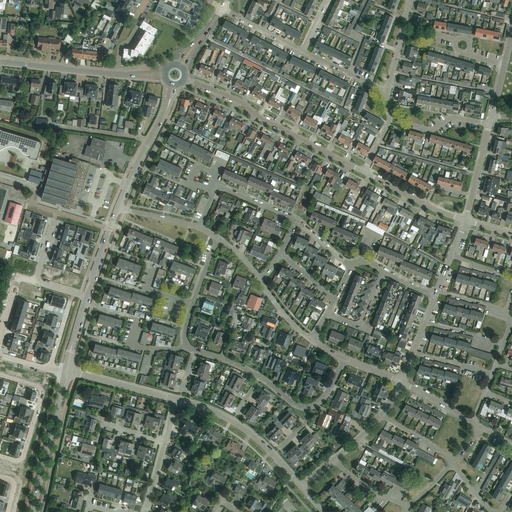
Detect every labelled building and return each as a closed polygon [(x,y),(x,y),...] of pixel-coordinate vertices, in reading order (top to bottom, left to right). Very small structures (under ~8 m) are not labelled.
[(45,0),(45,1),(44,8),(52,9),(53,2),(53,0),(45,0)] [(88,0),(72,0),(72,2),(75,4),(73,7),(77,10),(79,6),(80,7),(82,4),(85,6),(88,0)] [(122,0),(119,0),(117,4),(127,9),(130,4),(122,0)] [(181,0),(180,4),(178,9),(182,11),(185,5),(194,9),(192,12),(194,13),(197,15),(199,11),(199,10),(196,9),(198,4),(197,4),(187,0),(186,0),(181,0)] [(250,7),(262,12),(263,9),(258,7),(260,4),(263,6),(265,3),(259,0),(258,0),(257,3),(253,1),(250,7)] [(489,0),(489,1),(492,2),(492,3),(494,3),(493,8),(495,9),(498,2),(499,3),(500,2),(500,0),(489,0)] [(155,11),(154,13),(155,13),(159,15),(160,15),(163,10),(175,15),(178,9),(164,3),(159,1),(159,2),(158,4),(157,6),(157,7),(156,7),(156,8),(156,9),(155,11)] [(313,11),(316,5),(307,1),(309,2),(307,8),(313,11)] [(346,5),(337,1),(334,6),(340,9),(343,4),(346,5)] [(394,11),(396,4),(390,2),(389,5),(385,3),(384,6),(387,8),(394,11)] [(67,14),(68,12),(68,7),(67,7),(67,4),(60,3),(59,11),(56,10),(55,12),(55,17),(62,18),(63,14),(67,14)] [(428,5),(423,4),(418,3),(416,10),(426,13),(428,5)] [(117,4),(115,8),(124,14),(127,9),(117,4)] [(337,15),(340,9),(334,6),(331,12),(337,15)] [(266,15),(262,12),(250,7),(247,13),(254,16),(256,13),(261,15),(263,17),(262,20),(266,22),(270,15),(267,13),(266,15)] [(310,17),(313,11),(307,8),(304,14),(310,17)] [(178,9),(175,15),(187,21),(185,26),(188,28),(191,28),(191,29),(192,27),(193,25),(194,24),(194,23),(193,23),(194,22),(195,21),(189,18),(191,15),(182,11),(178,9)] [(358,18),(360,12),(354,9),(353,11),(351,9),(349,13),(355,16),(355,17),(358,18)] [(337,15),(331,12),(328,18),(334,21),(336,18),(339,20),(341,17),(337,15)] [(385,21),(391,23),(393,17),(387,15),(385,21)] [(422,17),(420,16),(415,15),(413,25),(423,27),(424,22),(421,21),(422,17)] [(270,24),(275,27),(280,19),(274,16),(270,24)] [(334,21),(328,18),(325,24),(331,27),(333,24),(336,26),(338,23),(334,21)] [(144,20),(141,19),(138,23),(141,25),(139,27),(145,31),(147,32),(135,50),(124,49),(122,58),(123,58),(123,57),(130,58),(130,57),(136,57),(139,52),(143,55),(144,55),(143,55),(147,49),(150,43),(151,43),(150,43),(154,36),(153,36),(157,30),(149,25),(143,21),(144,20)] [(281,30),(286,22),(283,20),(280,19),(275,27),(281,30)] [(229,30),(232,24),(226,21),(223,27),(229,30)] [(388,30),(391,23),(385,21),(382,27),(388,30)] [(287,33),(290,27),(284,24),(286,22),(281,30),(287,33)] [(94,28),(96,25),(92,23),(91,26),(92,26),(90,29),(88,27),(85,32),(91,36),(95,31),(92,30),(94,27),(94,28)] [(113,31),(109,39),(112,40),(116,33),(119,26),(116,24),(112,31),(113,31)] [(234,33),(237,27),(232,24),(229,30),(234,33)] [(240,36),(243,30),(237,27),(234,33),(240,36)] [(293,36),(296,30),(290,27),(287,33),(293,36)] [(349,36),(352,30),(347,27),(347,29),(344,28),(343,30),(340,28),(340,29),(337,28),(336,30),(349,36)] [(386,36),(388,30),(382,27),(380,33),(386,36)] [(80,28),(77,32),(74,37),(78,40),(81,34),(83,30),(80,28)] [(245,41),(249,33),(243,30),(240,36),(243,38),(241,40),(244,41),(242,45),(245,47),(247,42),(245,41)] [(296,30),(293,36),(299,39),(302,33),(297,31),(296,30)] [(386,36),(380,33),(377,32),(375,39),(381,41),(384,42),(386,36)] [(70,44),(74,37),(68,33),(64,41),(70,44)] [(256,44),(259,39),(253,36),(250,41),(256,44)] [(49,39),(38,37),(37,47),(38,47),(37,50),(45,51),(45,48),(59,49),(60,44),(61,40),(55,39),(55,38),(49,37),(49,39)] [(314,47),(320,50),(323,44),(320,42),(322,39),(319,37),(314,47)] [(351,46),(352,43),(354,40),(348,38),(346,40),(345,43),(351,46)] [(262,48),(265,42),(259,39),(256,44),(256,45),(255,47),(258,49),(257,51),(259,52),(262,48)] [(268,51),(271,45),(265,42),(262,48),(268,51)] [(326,53),(329,47),(323,44),(320,50),(326,53)] [(224,52),(226,49),(216,45),(214,50),(215,48),(222,51),(220,55),(220,54),(216,63),(219,64),(222,56),(224,52)] [(273,54),(276,48),(271,45),(268,51),(273,54)] [(374,52),(380,55),(383,49),(376,46),(374,52)] [(415,61),(416,58),(413,57),(414,52),(417,53),(418,48),(408,46),(405,56),(408,56),(407,59),(414,61),(415,61)] [(332,56),(335,49),(329,47),(326,53),(332,56)] [(277,61),(282,51),(276,48),(273,54),(276,55),(274,59),(277,61)] [(199,62),(201,63),(209,50),(207,49),(204,53),(205,53),(199,62)] [(338,58),(341,52),(335,49),(332,56),(338,58)] [(282,51),(277,61),(279,57),(285,60),(288,54),(282,51)] [(344,61),(347,55),(341,52),(338,58),(344,61)] [(378,61),(380,55),(374,52),(372,59),(378,61)] [(438,61),(440,55),(434,53),(432,59),(432,62),(437,64),(438,61)] [(242,63),(244,59),(235,54),(234,57),(238,59),(237,61),(242,63)] [(347,55),(344,61),(350,64),(353,58),(347,55)] [(225,65),(227,59),(222,56),(219,64),(220,65),(218,69),(221,70),(223,64),(225,65)] [(296,65),(298,59),(293,56),(290,62),(296,65)] [(450,64),(452,58),(446,56),(444,63),(442,69),(445,70),(447,64),(450,64)] [(302,68),(304,62),(298,59),(296,65),(302,68)] [(376,67),(378,61),(372,59),(369,65),(376,67)] [(425,63),(415,61),(414,61),(413,64),(404,62),(402,69),(411,72),(410,75),(415,76),(416,70),(412,69),(413,65),(424,68),(425,63)] [(307,71),(310,65),(304,62),(302,68),(304,70),(303,73),(306,75),(307,71)] [(273,67),(272,70),(281,74),(286,65),(283,63),(279,70),(273,67)] [(469,63),(466,73),(469,74),(470,70),(473,71),(475,65),(469,63)] [(206,74),(208,67),(201,64),(199,71),(206,74)] [(208,67),(206,74),(212,76),(216,66),(213,65),(212,68),(208,67)] [(310,65),(307,71),(310,72),(308,76),(312,78),(316,68),(310,65)] [(373,73),(376,67),(369,65),(367,71),(373,73)] [(269,75),(271,72),(262,68),(261,70),(262,71),(258,78),(261,79),(264,72),(269,75)] [(223,81),(228,70),(225,69),(223,72),(220,71),(217,78),(223,81)] [(228,70),(223,81),(230,83),(234,73),(228,70)] [(241,89),(244,82),(246,78),(241,75),(243,71),(240,70),(236,77),(238,78),(234,86),(241,89)] [(324,79),(327,73),(321,70),(318,76),(324,79)] [(277,80),(279,76),(271,72),(269,75),(274,77),(273,78),(277,80)] [(330,82),(333,76),(327,73),(324,79),(330,82)] [(440,78),(439,81),(446,82),(447,78),(447,74),(444,73),(443,78),(440,78)] [(415,76),(410,75),(412,75),(411,79),(410,78),(400,76),(399,84),(411,87),(412,83),(416,84),(417,81),(421,82),(421,80),(422,78),(415,76)] [(17,80),(10,79),(10,77),(1,76),(0,83),(0,85),(2,86),(9,87),(9,91),(15,92),(17,80)] [(336,84),(338,79),(333,76),(330,82),(336,84)] [(244,82),(241,89),(247,92),(253,80),(250,78),(249,80),(246,78),(244,82)] [(257,98),(261,91),(263,87),(257,84),(259,81),(258,81),(259,80),(257,79),(256,80),(253,85),(256,86),(255,88),(251,94),(257,98)] [(341,87),(344,81),(338,79),(336,84),(341,87)] [(32,80),(31,85),(30,93),(33,94),(34,90),(35,90),(35,87),(39,88),(40,81),(32,80)] [(43,95),(50,96),(51,93),(55,94),(55,92),(56,92),(56,89),(55,89),(56,82),(55,82),(55,81),(50,81),(50,82),(49,82),(48,88),(45,88),(43,95)] [(70,94),(71,82),(66,81),(66,83),(65,82),(64,87),(60,87),(60,85),(59,95),(64,95),(64,94),(70,94)] [(287,84),(286,85),(292,87),(290,90),(294,92),(296,88),(297,85),(288,81),(287,83),(287,84)] [(344,81),(341,87),(347,90),(350,84),(344,81)] [(80,97),(81,89),(76,89),(77,84),(76,84),(76,82),(71,82),(70,94),(69,96),(80,97)] [(91,97),(92,84),(88,83),(87,85),(86,85),(86,90),(81,89),(80,97),(85,98),(85,96),(91,97)] [(92,84),(91,97),(96,97),(96,99),(101,100),(102,90),(102,92),(97,91),(98,86),(97,86),(97,85),(92,84)] [(119,85),(110,84),(109,84),(109,91),(108,91),(106,106),(117,107),(118,96),(117,96),(119,85)] [(305,89),(300,87),(297,85),(296,88),(294,92),(292,94),(289,100),(289,101),(293,103),(298,94),(297,94),(299,89),(304,92),(305,89)] [(279,98),(280,96),(284,89),(280,87),(274,98),(272,97),(268,103),(269,104),(269,105),(271,106),(272,105),(274,107),(279,98)] [(397,89),(395,99),(401,101),(401,103),(406,104),(408,97),(403,96),(404,91),(397,89)] [(407,92),(406,93),(409,93),(416,95),(415,96),(418,97),(418,96),(419,92),(416,91),(407,89),(407,92)] [(127,95),(126,101),(127,102),(126,106),(132,107),(133,103),(136,91),(132,90),(131,91),(130,91),(129,96),(127,95)] [(329,98),(331,93),(326,90),(324,93),(323,95),(329,98)] [(136,91),(133,103),(141,105),(142,99),(141,99),(142,94),(140,93),(141,92),(136,91)] [(261,91),(257,98),(264,101),(267,94),(261,91)] [(360,97),(366,99),(368,93),(362,91),(360,97)] [(307,101),(310,103),(315,94),(311,92),(307,101)] [(335,101),(337,96),(331,93),(329,98),(335,101)] [(32,95),(30,104),(38,105),(40,96),(32,95)] [(152,107),(155,107),(157,98),(149,96),(148,102),(146,101),(144,106),(141,115),(149,117),(152,107)] [(281,110),(284,103),(286,99),(280,96),(279,98),(274,107),(281,110)] [(337,96),(335,101),(341,104),(344,98),(342,97),(342,98),(337,96)] [(364,105),(366,99),(360,97),(357,103),(364,105)] [(186,111),(188,105),(189,100),(183,98),(179,112),(184,113),(184,111),(186,111)] [(331,105),(332,103),(323,98),(322,101),(328,104),(320,119),(323,120),(328,111),(331,105)] [(10,101),(3,100),(0,99),(0,109),(9,111),(10,101)] [(204,105),(195,101),(192,107),(193,107),(192,108),(195,109),(195,108),(198,109),(196,113),(200,114),(204,105)] [(465,112),(473,113),(475,103),(475,102),(470,101),(470,105),(466,105),(467,102),(463,101),(462,110),(465,111),(465,112)] [(339,110),(341,107),(332,103),(331,105),(337,108),(335,112),(337,113),(339,109),(339,110)] [(361,111),(364,105),(357,103),(355,109),(353,108),(352,112),(354,113),(353,116),(356,118),(357,114),(357,115),(359,111),(361,111)] [(475,103),(473,113),(481,114),(482,107),(478,107),(479,103),(475,103)] [(210,107),(204,105),(200,114),(199,115),(198,119),(204,121),(206,117),(203,116),(205,112),(207,113),(210,107)] [(298,105),(295,109),(292,115),(298,118),(304,108),(298,105)] [(292,115),(295,109),(289,106),(286,112),(292,115)] [(214,127),(221,112),(215,110),(212,116),(216,117),(210,128),(212,129),(214,127)] [(227,115),(221,112),(214,127),(216,128),(218,124),(221,125),(227,115)] [(370,122),(373,116),(367,112),(364,118),(370,122)] [(309,125),(312,119),(306,115),(303,122),(309,125)] [(312,119),(309,125),(315,128),(318,122),(315,120),(317,116),(314,115),(312,119)] [(375,125),(379,119),(373,116),(370,122),(375,125)] [(48,119),(36,118),(35,126),(47,127),(48,119)] [(236,127),(239,122),(232,118),(229,123),(227,122),(223,128),(221,133),(223,134),(226,128),(231,130),(229,133),(231,134),(235,126),(236,127)] [(342,124),(341,126),(344,128),(349,119),(346,118),(345,120),(344,120),(343,122),(342,124)] [(185,121),(182,120),(179,119),(177,124),(182,127),(185,121)] [(379,119),(375,125),(381,128),(384,122),(379,119)] [(239,122),(236,127),(244,131),(246,125),(239,122)] [(341,126),(342,124),(339,123),(338,125),(332,122),(330,127),(327,133),(333,137),(336,130),(335,130),(337,127),(340,129),(341,126)] [(327,133),(330,127),(324,124),(321,130),(327,133)] [(511,124),(511,128),(505,128),(499,127),(497,134),(503,135),(504,132),(509,133),(509,131),(511,131),(511,124)] [(357,139),(363,127),(360,125),(356,133),(354,138),(357,139)] [(194,128),(192,131),(200,135),(204,127),(200,126),(199,130),(194,128)] [(250,129),(248,133),(247,136),(249,137),(247,141),(251,142),(256,132),(250,129)] [(0,130),(0,150),(1,150),(3,149),(7,147),(9,146),(12,147),(16,147),(18,148),(20,150),(23,153),(25,154),(29,155),(29,158),(36,160),(41,143),(0,130)] [(344,143),(349,133),(350,131),(348,130),(346,132),(343,130),(338,140),(344,143)] [(367,141),(371,143),(375,137),(376,137),(378,135),(375,133),(372,131),(370,134),(367,141)] [(415,139),(417,133),(410,131),(408,137),(415,139)] [(258,139),(266,143),(269,137),(261,133),(258,139)] [(349,133),(344,143),(350,146),(353,140),(350,138),(351,135),(349,133)] [(400,140),(400,139),(401,137),(393,133),(386,147),(395,149),(395,147),(393,146),(395,142),(398,143),(400,140)] [(417,133),(415,139),(422,141),(424,135),(417,133)] [(172,145),(177,137),(171,134),(167,142),(172,145)] [(234,154),(244,136),(240,134),(237,141),(240,143),(234,154)] [(436,143),(438,136),(431,134),(429,141),(429,143),(436,145),(436,143)] [(244,136),(234,154),(237,156),(243,144),(244,145),(247,138),(244,136)] [(443,145),(445,138),(438,136),(436,143),(443,145)] [(106,141),(101,140),(93,137),(90,146),(87,145),(84,156),(102,161),(105,151),(103,150),(106,141)] [(178,147),(182,139),(177,137),(172,145),(178,147)] [(269,137),(266,143),(262,151),(264,152),(266,148),(270,150),(275,141),(272,139),(272,138),(271,137),(270,138),(269,137)] [(450,147),(452,140),(445,138),(443,145),(450,147)] [(183,150),(187,142),(182,139),(178,147),(183,150)] [(457,149),(459,142),(452,140),(450,147),(449,150),(452,151),(453,148),(457,149)] [(494,146),(500,148),(501,144),(504,145),(505,142),(496,140),(494,146)] [(188,153),(193,143),(192,145),(187,142),(183,150),(188,153)] [(252,154),(257,144),(253,142),(248,152),(252,154)] [(361,152),(364,145),(358,142),(355,148),(361,152)] [(464,151),(466,144),(459,142),(457,149),(464,151)] [(194,154),(198,146),(193,143),(188,153),(189,151),(194,154)] [(277,152),(274,158),(277,159),(279,160),(283,153),(286,146),(281,143),(278,148),(277,150),(280,151),(278,153),(277,152)] [(466,144),(464,151),(463,154),(466,155),(467,152),(471,153),(473,146),(466,144)] [(364,145),(361,152),(367,155),(370,148),(364,145)] [(411,154),(411,152),(408,151),(408,149),(405,148),(406,146),(403,145),(401,151),(411,154)] [(199,157),(203,149),(198,146),(194,154),(199,157)] [(279,160),(281,162),(283,158),(287,158),(288,155),(289,154),(292,149),(286,146),(283,153),(279,160)] [(501,148),(494,146),(494,147),(493,147),(493,150),(493,152),(499,154),(498,157),(508,160),(509,157),(503,155),(504,152),(500,151),(501,148)] [(204,159),(208,151),(203,149),(199,157),(204,159)] [(230,155),(217,150),(217,151),(215,155),(228,161),(229,156),(230,155)] [(208,151),(204,159),(209,162),(214,154),(208,151)] [(431,160),(433,154),(430,153),(423,151),(421,157),(431,160)] [(301,161),(304,156),(297,152),(294,157),(298,159),(297,161),(299,163),(300,161),(301,161)] [(304,156),(301,161),(308,165),(311,159),(304,156)] [(378,165),(381,159),(376,156),(372,162),(378,165)] [(508,163),(508,160),(498,157),(497,161),(491,159),(489,166),(496,167),(496,164),(501,165),(502,162),(508,163)] [(45,188),(41,199),(64,206),(64,208),(70,210),(70,207),(76,209),(79,199),(81,199),(80,199),(81,194),(80,194),(90,163),(72,158),(70,163),(54,158),(50,168),(46,167),(40,186),(45,188)] [(162,170),(166,161),(161,159),(157,167),(162,170)] [(383,168),(386,162),(381,159),(378,165),(383,168)] [(168,172),(171,164),(166,161),(162,170),(168,172)] [(270,170),(274,164),(269,161),(266,168),(270,170)] [(392,164),(386,162),(383,168),(388,170),(392,164)] [(394,173),(397,167),(398,164),(393,162),(392,164),(388,170),(394,173)] [(315,163),(313,167),(311,170),(317,173),(321,166),(315,163)] [(173,174),(177,166),(171,164),(168,172),(173,174)] [(177,166),(173,174),(179,177),(182,169),(177,166)] [(495,170),(496,167),(489,166),(488,172),(499,175),(499,172),(495,170)] [(399,176),(402,170),(397,167),(394,173),(399,176)] [(330,178),(334,171),(328,168),(327,171),(325,170),(322,174),(330,178)] [(31,169),(27,182),(39,185),(42,173),(31,169)] [(229,180),(232,172),(225,170),(222,177),(229,180)] [(402,170),(399,176),(404,179),(408,173),(402,170)] [(337,178),(338,177),(339,174),(334,171),(330,178),(328,182),(333,184),(331,188),(336,190),(342,180),(337,178)] [(448,186),(450,177),(449,177),(450,172),(446,171),(445,178),(443,178),(441,184),(448,186)] [(234,182),(237,175),(232,172),(229,180),(234,182)] [(313,186),(319,175),(316,174),(310,186),(309,187),(312,188),(313,186)] [(240,184),(243,177),(237,175),(234,182),(240,184)] [(319,175),(313,186),(315,187),(317,183),(319,183),(322,177),(319,175)] [(413,184),(416,178),(411,175),(408,181),(413,184)] [(148,196),(154,183),(156,177),(153,176),(150,184),(147,182),(145,188),(144,188),(144,189),(142,194),(148,196)] [(253,186),(257,179),(251,176),(249,180),(248,184),(253,186)] [(248,184),(249,180),(243,177),(240,184),(246,187),(248,184)] [(454,187),(456,181),(450,180),(451,177),(450,177),(448,186),(454,187)] [(485,185),(494,187),(495,184),(497,184),(497,182),(499,182),(500,178),(493,177),(492,180),(486,179),(485,185)] [(419,187),(422,180),(416,178),(413,184),(419,187)] [(259,189),(262,181),(257,179),(253,186),(259,189)] [(351,188),(354,182),(349,179),(347,182),(345,181),(343,184),(351,188)] [(424,189),(427,183),(422,180),(419,187),(424,189)] [(265,191),(268,184),(262,181),(259,189),(265,191)] [(456,181),(454,187),(461,189),(462,182),(456,181)] [(354,182),(351,188),(351,189),(350,191),(356,194),(357,192),(358,192),(360,189),(358,187),(359,185),(354,182)] [(153,199),(157,190),(155,189),(157,184),(154,183),(148,196),(154,199),(153,199)] [(427,183),(424,189),(429,192),(433,186),(427,183)] [(274,187),(274,186),(268,184),(265,191),(271,194),(272,191),(274,187)] [(173,206),(180,191),(182,187),(179,185),(177,191),(176,191),(174,196),(171,195),(167,204),(168,203),(173,206)] [(494,187),(485,185),(483,191),(488,193),(497,195),(498,191),(498,188),(494,187)] [(160,201),(166,188),(163,186),(160,192),(157,190),(153,199),(154,199),(160,201)] [(166,188),(160,201),(165,204),(165,205),(169,195),(166,194),(169,187),(167,186),(166,188)] [(369,200),(370,198),(373,192),(367,189),(366,190),(364,194),(367,196),(363,204),(366,206),(368,203),(368,202),(369,200)] [(183,199),(179,208),(185,211),(193,192),(190,190),(186,200),(183,199)] [(180,191),(173,206),(179,208),(183,199),(180,197),(183,192),(180,191)] [(275,201),(278,193),(272,191),(271,194),(269,198),(275,201)] [(332,202),(335,197),(325,191),(322,197),(332,202)] [(193,192),(185,211),(190,213),(190,214),(194,205),(191,204),(196,193),(193,192)] [(376,202),(379,203),(382,197),(379,196),(379,195),(379,196),(373,193),(373,192),(370,198),(376,201),(376,202)] [(281,203),(284,196),(278,193),(275,201),(281,203)] [(508,202),(509,199),(510,198),(498,194),(496,199),(508,203),(508,202)] [(287,206),(290,198),(284,196),(281,203),(287,206)] [(225,217),(228,218),(231,211),(232,212),(233,209),(232,208),(234,204),(231,203),(230,204),(228,203),(229,200),(222,197),(223,198),(222,200),(221,200),(222,201),(220,203),(219,204),(216,212),(219,213),(221,209),(227,211),(225,217)] [(382,203),(388,207),(391,201),(389,200),(385,198),(384,198),(382,197),(379,203),(381,205),(382,203)] [(290,198),(287,206),(293,208),(296,201),(290,198)] [(391,201),(388,207),(394,210),(395,209),(397,204),(391,201)] [(485,206),(486,203),(481,201),(478,213),(484,215),(485,214),(488,215),(488,216),(489,216),(491,209),(488,208),(488,207),(485,206)] [(7,210),(8,210),(9,211),(6,222),(17,225),(23,206),(11,202),(10,202),(7,210)] [(352,212),(360,216),(363,212),(354,207),(352,212)] [(493,212),(493,213),(491,218),(499,220),(500,214),(502,209),(504,210),(504,208),(500,207),(500,208),(499,208),(497,213),(493,212)] [(256,212),(249,208),(248,209),(246,208),(245,212),(247,213),(244,220),(256,225),(258,218),(254,216),(256,212)] [(401,226),(408,211),(402,208),(399,213),(403,215),(398,224),(401,225),(401,226)] [(377,227),(385,213),(381,211),(379,215),(378,214),(372,224),(373,224),(375,226),(377,227)] [(408,211),(401,226),(403,227),(405,223),(406,224),(407,223),(409,218),(412,219),(415,214),(414,214),(408,211),(409,211),(408,211)] [(316,221),(319,214),(313,212),(310,219),(316,221)] [(32,213),(31,218),(34,219),(33,225),(32,225),(42,228),(44,222),(41,221),(42,216),(32,213)] [(322,224),(325,217),(319,214),(316,221),(322,224)] [(419,233),(426,220),(420,217),(420,216),(420,217),(417,216),(412,225),(419,229),(417,232),(419,233)] [(328,226),(331,219),(325,217),(322,224),(328,226)] [(264,221),(263,223),(261,227),(272,232),(277,234),(280,229),(276,227),(277,224),(274,223),(274,224),(269,222),(270,221),(265,219),(264,221)] [(334,229),(335,226),(337,221),(331,219),(328,226),(334,229)] [(432,233),(433,231),(430,229),(430,228),(433,223),(432,223),(426,220),(427,220),(426,220),(419,233),(419,234),(423,236),(422,237),(423,237),(419,244),(422,245),(424,241),(428,234),(431,236),(432,233)] [(388,227),(380,223),(378,227),(386,231),(388,227)] [(61,227),(59,233),(66,235),(68,229),(74,231),(76,227),(66,224),(65,228),(64,228),(61,227)] [(24,233),(24,234),(35,237),(37,233),(37,234),(40,234),(42,228),(32,225),(31,231),(25,230),(25,232),(24,233)] [(441,240),(445,228),(445,227),(445,228),(438,225),(436,231),(439,232),(438,237),(437,237),(434,243),(433,247),(437,248),(438,245),(439,245),(441,240)] [(338,236),(341,229),(335,226),(334,229),(332,233),(338,236)] [(78,227),(76,233),(82,235),(80,242),(88,245),(89,242),(90,242),(91,241),(91,240),(93,235),(92,234),(93,231),(78,227)] [(130,245),(136,231),(130,229),(130,228),(126,237),(129,238),(127,243),(125,249),(121,248),(120,251),(126,253),(129,246),(130,245)] [(445,228),(441,240),(444,241),(446,234),(450,235),(451,230),(451,229),(451,230),(445,228)] [(249,240),(251,235),(252,233),(240,229),(239,232),(237,231),(236,231),(235,234),(235,235),(237,236),(236,240),(243,243),(245,238),(249,240)] [(344,238),(347,231),(341,229),(338,236),(344,238)] [(141,233),(136,231),(130,245),(132,246),(133,244),(136,245),(138,242),(141,233)] [(350,241),(353,234),(347,231),(344,238),(350,241)] [(59,233),(57,240),(60,241),(61,241),(60,245),(69,248),(70,246),(71,243),(67,242),(65,241),(66,235),(59,233)] [(141,249),(147,236),(141,233),(138,242),(140,243),(138,248),(141,249)] [(435,234),(432,233),(431,236),(428,234),(424,241),(422,245),(420,249),(424,251),(429,240),(433,241),(435,234)] [(23,237),(23,238),(30,241),(29,246),(36,249),(38,243),(35,242),(34,241),(35,237),(24,234),(23,237)] [(353,234),(350,241),(356,243),(359,236),(353,234)] [(147,236),(141,249),(144,250),(146,245),(149,247),(153,237),(152,238),(147,236)] [(300,248),(303,240),(302,239),(302,238),(298,237),(298,236),(294,246),(300,248)] [(155,253),(161,240),(155,238),(155,237),(153,241),(151,246),(154,247),(152,252),(148,261),(151,262),(155,253)] [(307,245),(308,246),(309,241),(309,242),(307,242),(308,241),(304,239),(303,240),(300,248),(305,250),(307,245)] [(74,240),(72,246),(78,248),(76,255),(85,258),(85,255),(86,253),(87,253),(88,248),(87,248),(88,245),(80,242),(74,240)] [(163,251),(167,241),(166,242),(161,240),(155,253),(158,254),(160,250),(163,251)] [(482,240),(479,251),(482,252),(483,247),(486,248),(488,242),(482,240)] [(163,266),(172,245),(166,242),(167,241),(163,251),(166,252),(162,260),(160,261),(158,264),(163,266)] [(272,247),(267,245),(263,244),(261,248),(254,245),(252,251),(251,251),(251,252),(251,253),(262,258),(261,259),(266,261),(272,247)] [(53,254),(60,256),(60,257),(62,257),(64,251),(68,252),(69,248),(60,245),(59,249),(58,249),(55,248),(53,254)] [(172,245),(163,266),(166,258),(169,259),(170,257),(173,259),(178,246),(178,247),(172,245)] [(311,247),(308,246),(307,245),(305,250),(303,255),(309,257),(313,249),(311,248),(311,247)] [(496,258),(496,259),(499,260),(501,252),(504,253),(506,247),(500,245),(498,251),(497,254),(496,258)] [(21,251),(19,256),(29,259),(30,254),(31,254),(34,255),(36,249),(29,246),(27,253),(21,251)] [(384,256),(387,249),(380,246),(378,254),(384,256)] [(317,254),(319,250),(318,251),(317,250),(313,248),(313,249),(309,257),(315,259),(317,254)] [(390,258),(393,251),(387,249),(384,256),(390,258)] [(396,261),(398,253),(393,251),(390,258),(396,261)] [(70,253),(68,259),(74,261),(72,269),(80,271),(81,268),(82,266),(83,266),(84,261),(85,258),(76,255),(70,253)] [(403,261),(404,256),(398,253),(396,261),(401,263),(403,261)] [(53,254),(51,261),(54,261),(55,262),(53,266),(63,269),(64,264),(58,262),(60,257),(60,256),(53,254)] [(321,256),(317,254),(315,259),(313,263),(318,266),(322,258),(320,257),(321,256)] [(326,263),(328,259),(328,260),(326,259),(326,258),(323,257),(323,256),(322,258),(318,266),(324,268),(326,263)] [(121,268),(124,260),(118,258),(115,266),(121,268)] [(127,270),(130,262),(124,260),(121,268),(127,270)] [(227,268),(229,265),(230,264),(231,265),(219,260),(221,261),(219,268),(218,268),(218,267),(214,276),(218,278),(218,277),(219,278),(221,273),(230,277),(233,270),(227,268)] [(175,271),(179,263),(173,261),(170,269),(175,271)] [(408,263),(403,261),(401,263),(400,268),(406,270),(408,263)] [(132,272),(135,264),(130,262),(127,270),(132,272)] [(181,273),(184,265),(179,263),(175,271),(181,273)] [(330,265),(326,263),(324,268),(322,272),(328,275),(331,267),(330,266),(330,265)] [(411,273),(414,265),(408,263),(406,270),(411,273)] [(135,264),(132,272),(138,274),(141,266),(135,264)] [(186,275),(189,267),(184,265),(181,273),(186,275)] [(332,265),(331,267),(328,275),(327,277),(333,279),(335,275),(337,276),(339,269),(338,268),(337,268),(337,269),(335,268),(336,267),(332,266),(332,265)] [(417,275),(420,268),(414,265),(411,273),(417,275)] [(189,267),(186,275),(192,278),(195,269),(189,267)] [(285,277),(289,270),(286,268),(286,269),(282,267),(277,277),(280,278),(282,275),(285,277)] [(423,277),(426,270),(420,268),(417,275),(423,277)] [(289,283),(293,277),(295,274),(291,272),(292,271),(289,270),(285,277),(288,279),(286,282),(289,283)] [(426,270),(423,277),(429,280),(432,273),(426,270)] [(462,283),(464,276),(458,274),(456,281),(462,283)] [(237,275),(236,280),(234,285),(237,286),(237,288),(242,290),(240,294),(244,296),(248,286),(247,287),(244,286),(247,279),(237,276),(238,275),(237,275)] [(353,281),(361,284),(362,280),(365,281),(366,279),(356,275),(355,278),(354,277),(353,281)] [(469,285),(471,277),(471,278),(464,276),(462,283),(469,285)] [(295,287),(299,280),(297,278),(296,279),(293,277),(289,283),(287,287),(290,288),(292,285),(295,287)] [(475,286),(477,279),(471,277),(469,285),(469,284),(475,286)] [(481,288),(484,280),(484,281),(477,279),(475,286),(481,288)] [(303,287),(305,284),(302,282),(302,281),(299,280),(295,287),(298,289),(297,292),(299,293),(300,293),(303,287)] [(488,289),(490,282),(484,280),(481,288),(482,288),(482,287),(488,289)] [(360,287),(361,284),(353,281),(352,283),(353,284),(351,287),(361,291),(363,288),(360,287)] [(385,289),(393,292),(395,289),(398,290),(399,287),(400,284),(391,281),(390,284),(389,283),(388,286),(387,286),(385,289)] [(222,285),(217,283),(212,282),(211,286),(210,286),(210,287),(209,292),(218,295),(220,290),(222,285)] [(490,282),(488,289),(489,289),(492,290),(494,291),(497,284),(490,282)] [(23,287),(21,294),(24,295),(23,297),(29,299),(32,292),(33,292),(33,290),(23,287)] [(113,297),(116,288),(110,287),(107,295),(113,297)] [(306,289),(303,287),(300,293),(299,293),(298,297),(301,298),(302,295),(305,297),(309,290),(307,288),(306,289)] [(360,294),(361,291),(351,287),(350,290),(349,290),(348,293),(356,296),(357,292),(360,294)] [(118,299),(121,290),(116,288),(113,297),(118,299)] [(392,295),(393,292),(385,289),(384,292),(385,292),(384,295),(394,299),(395,296),(392,295)] [(124,300),(127,292),(121,290),(118,299),(124,300)] [(313,297),(315,294),(312,292),(312,291),(309,290),(305,297),(308,299),(307,302),(310,303),(310,304),(313,297)] [(412,300),(420,303),(421,300),(422,297),(415,294),(416,292),(413,290),(411,295),(414,297),(412,300)] [(130,301),(133,292),(132,294),(127,292),(124,300),(129,302),(130,301)] [(136,303),(138,294),(133,292),(130,301),(136,303)] [(355,299),(356,296),(348,293),(347,296),(348,296),(346,299),(357,303),(358,300),(355,299)] [(141,304),(144,296),(138,294),(136,303),(141,304)] [(251,295),(249,299),(247,306),(258,310),(260,303),(262,299),(257,297),(256,297),(256,296),(251,295)] [(393,302),(394,299),(384,295),(383,298),(382,298),(381,301),(389,304),(390,301),(393,302)] [(44,303),(43,309),(52,312),(54,306),(62,308),(63,305),(64,305),(65,301),(64,301),(65,299),(53,296),(50,304),(47,303),(44,303)] [(147,306),(149,298),(144,296),(141,304),(147,306)] [(206,297),(201,311),(211,315),(213,309),(218,311),(221,303),(206,297)] [(316,299),(313,297),(310,304),(310,303),(308,307),(311,308),(312,305),(315,307),(320,300),(317,298),(316,299)] [(149,298),(147,306),(152,308),(155,300),(149,298)] [(245,301),(242,299),(242,300),(237,298),(235,304),(229,301),(224,313),(232,315),(234,311),(240,313),(245,301)] [(20,299),(18,305),(27,308),(29,302),(20,299)] [(356,306),(357,303),(346,299),(345,302),(344,302),(343,305),(351,308),(353,304),(356,306)] [(320,300),(315,307),(319,309),(317,312),(320,314),(325,304),(322,302),(322,301),(320,300)] [(419,306),(420,303),(412,300),(411,303),(408,302),(407,305),(417,309),(418,306),(419,306)] [(387,307),(389,304),(381,301),(380,304),(379,307),(390,311),(391,309),(387,307)] [(449,313),(452,306),(445,304),(443,311),(449,313)] [(18,305),(16,310),(26,313),(27,308),(18,305)] [(351,308),(343,305),(342,308),(343,308),(342,311),(352,315),(354,311),(353,309),(351,308)] [(409,309),(408,312),(416,315),(417,312),(416,312),(417,309),(407,305),(406,308),(409,309)] [(456,315),(458,307),(458,308),(452,306),(449,313),(456,315)] [(388,314),(390,311),(379,307),(378,311),(377,310),(376,313),(384,316),(385,313),(388,314)] [(462,316),(464,309),(458,307),(456,315),(456,314),(462,316)] [(40,308),(39,312),(48,315),(47,319),(57,322),(58,317),(53,315),(54,312),(52,312),(43,309),(40,308)] [(469,318),(471,310),(471,311),(464,309),(462,316),(469,318)] [(16,310),(15,315),(24,318),(26,319),(28,313),(26,313),(16,310)] [(475,319),(477,312),(471,310),(469,318),(469,317),(475,319)] [(414,318),(416,315),(408,312),(406,315),(403,314),(402,317),(412,321),(414,318)] [(477,312),(475,319),(478,320),(476,327),(479,328),(484,314),(477,312)] [(383,320),(384,316),(376,313),(375,316),(376,317),(375,319),(385,323),(386,321),(383,320)] [(103,324),(105,316),(99,314),(97,323),(103,324)] [(15,315),(13,320),(23,323),(24,318),(15,315)] [(254,319),(247,317),(242,315),(240,321),(244,323),(242,328),(250,331),(254,319)] [(264,317),(263,321),(261,324),(269,327),(266,334),(265,337),(269,339),(270,336),(273,329),(275,325),(277,320),(272,318),(272,319),(264,317)] [(411,324),(412,321),(402,317),(401,320),(404,321),(403,324),(411,327),(412,325),(411,324)] [(39,325),(39,326),(42,326),(49,328),(50,325),(55,327),(57,322),(47,319),(46,323),(40,322),(39,325)] [(116,319),(114,327),(120,329),(122,320),(116,319)] [(384,326),(385,323),(375,319),(373,323),(372,322),(371,326),(376,327),(375,330),(381,333),(382,330),(379,329),(380,325),(384,326)] [(13,320),(12,325),(21,328),(23,323),(13,320)] [(210,328),(204,326),(199,324),(201,320),(194,337),(195,335),(206,339),(205,342),(210,328)] [(156,333),(158,324),(152,322),(150,331),(156,333)] [(161,334),(164,326),(158,324),(156,333),(161,334)] [(410,331),(411,327),(403,324),(402,328),(399,327),(398,329),(408,333),(409,330),(410,331)] [(12,325),(10,331),(15,332),(19,334),(21,328),(12,325)] [(42,326),(41,330),(44,331),(42,336),(52,339),(54,334),(48,332),(49,328),(42,326)] [(167,336),(169,327),(164,326),(161,334),(167,336)] [(169,327),(167,336),(172,338),(175,329),(169,327)] [(406,336),(408,333),(398,329),(397,332),(400,333),(398,337),(397,336),(396,339),(400,340),(404,342),(405,339),(406,340),(407,337),(406,336)] [(335,342),(338,333),(332,330),(328,340),(329,340),(335,342)] [(226,334),(221,332),(218,331),(215,338),(213,342),(217,344),(216,344),(217,345),(218,344),(221,345),(223,341),(222,341),(223,338),(224,338),(226,334)] [(279,336),(278,341),(283,343),(282,346),(287,348),(290,341),(292,336),(287,334),(287,335),(286,334),(281,332),(279,336)] [(338,333),(335,342),(334,343),(335,343),(335,342),(341,344),(341,345),(343,340),(345,335),(338,333)] [(449,346),(452,339),(453,335),(449,334),(448,338),(445,337),(443,345),(443,346),(443,345),(449,346)] [(8,336),(7,341),(17,344),(19,345),(20,340),(25,342),(26,338),(18,336),(14,335),(13,338),(8,336)] [(38,341),(37,344),(43,346),(44,343),(51,345),(52,339),(42,336),(40,335),(38,341)] [(437,344),(439,337),(432,335),(430,342),(437,344)] [(233,349),(244,354),(250,339),(244,337),(241,344),(236,342),(233,349)] [(443,345),(445,337),(445,338),(439,337),(437,344),(443,345)] [(353,349),(357,340),(351,338),(349,343),(347,347),(353,349)] [(456,348),(458,340),(458,341),(452,339),(449,346),(456,348)] [(357,340),(353,349),(353,350),(354,349),(359,352),(360,352),(361,347),(363,343),(357,340)] [(462,349),(465,342),(458,340),(456,348),(456,347),(462,349)] [(7,341),(5,346),(10,348),(9,351),(21,354),(22,351),(18,349),(19,345),(17,344),(7,341)] [(470,348),(471,344),(465,342),(462,349),(469,351),(469,350),(470,348)] [(36,344),(34,351),(40,353),(38,359),(39,360),(39,361),(45,363),(45,362),(46,362),(48,357),(48,356),(49,352),(42,350),(43,346),(37,344),(36,344)] [(98,354),(101,345),(95,344),(92,352),(98,354)] [(297,345),(296,349),(293,356),(302,359),(301,361),(305,363),(308,355),(307,357),(304,355),(307,349),(303,347),(298,345),(297,345)] [(372,357),(376,347),(369,345),(366,355),(372,357)] [(266,358),(268,353),(268,352),(257,347),(252,359),(260,361),(262,356),(266,358)] [(376,347),(372,357),(378,359),(382,350),(376,347)] [(115,357),(118,349),(117,350),(112,348),(109,357),(115,359),(115,357)] [(391,364),(394,355),(391,353),(392,352),(388,351),(384,362),(391,364)] [(135,353),(132,362),(138,363),(140,355),(135,353)] [(169,360),(179,363),(180,357),(169,354),(169,357),(170,357),(169,360)] [(394,355),(391,364),(397,367),(401,357),(394,355)] [(284,368),(285,364),(286,362),(274,357),(270,369),(278,372),(279,367),(284,368)] [(179,363),(169,360),(169,363),(165,363),(164,368),(171,370),(172,367),(177,369),(179,363)] [(199,368),(209,372),(210,368),(212,369),(213,366),(214,367),(215,364),(206,361),(208,361),(207,364),(201,362),(199,368)] [(317,362),(315,366),(315,367),(316,368),(314,373),(324,377),(326,372),(325,372),(326,371),(328,366),(317,362)] [(424,374),(426,367),(420,365),(418,372),(424,374)] [(431,375),(433,368),(433,369),(426,367),(424,374),(430,376),(431,375)] [(170,373),(171,370),(164,368),(163,371),(165,372),(164,375),(166,375),(165,378),(175,381),(174,380),(176,375),(170,373)] [(208,374),(209,372),(199,368),(197,374),(203,376),(202,379),(200,378),(202,379),(209,382),(210,378),(209,378),(210,375),(208,374)] [(437,377),(439,370),(433,368),(431,375),(437,377)] [(298,380),(300,376),(300,374),(288,369),(286,376),(284,381),(292,384),(294,379),(298,380)] [(444,379),(446,371),(446,372),(439,370),(437,377),(444,379)] [(232,381),(241,385),(242,385),(241,385),(244,380),(239,377),(240,374),(242,375),(233,371),(231,376),(234,378),(232,381)] [(450,380),(452,373),(446,371),(444,379),(444,378),(450,380)] [(452,373),(450,380),(457,382),(459,375),(452,373)] [(360,387),(363,380),(351,375),(348,382),(360,387)] [(318,381),(308,377),(304,386),(306,387),(304,394),(311,396),(314,388),(315,388),(318,381)] [(500,384),(508,386),(507,388),(511,389),(511,380),(502,377),(500,384)] [(175,381),(165,378),(164,381),(161,380),(159,386),(168,389),(168,388),(166,388),(167,385),(173,387),(174,381),(175,381)] [(208,384),(209,382),(202,379),(201,381),(195,379),(194,385),(193,385),(203,389),(204,386),(206,386),(207,384),(208,384)] [(241,385),(232,381),(231,384),(229,382),(228,385),(227,385),(225,388),(232,391),(233,388),(238,391),(241,385)] [(378,384),(376,388),(372,399),(380,402),(379,402),(381,396),(382,397),(384,391),(385,391),(386,390),(385,390),(386,387),(384,386),(384,385),(381,384),(381,385),(378,384)] [(202,392),(203,389),(193,385),(193,386),(192,392),(197,393),(196,396),(194,396),(203,399),(204,395),(203,395),(204,392),(202,392)] [(233,391),(232,391),(225,388),(223,393),(226,395),(224,398),(233,402),(233,401),(235,396),(230,393),(232,391),(233,392),(233,391)] [(259,395),(267,401),(269,399),(270,400),(272,397),(274,398),(276,395),(270,391),(269,391),(268,391),(268,390),(265,388),(260,395),(259,395)] [(20,397),(18,402),(19,402),(26,404),(27,399),(33,401),(34,399),(35,399),(37,393),(28,390),(26,398),(20,397)] [(348,394),(343,392),(339,390),(332,406),(339,409),(344,397),(346,398),(348,394)] [(108,404),(109,398),(102,396),(101,398),(91,395),(89,404),(93,405),(94,405),(97,406),(97,407),(102,408),(103,403),(108,404)] [(265,404),(267,401),(259,395),(259,396),(256,401),(261,404),(259,406),(258,405),(258,406),(259,406),(265,411),(267,408),(266,407),(267,405),(265,404)] [(233,402),(224,398),(223,400),(221,400),(220,402),(218,401),(217,404),(225,408),(223,407),(225,405),(230,407),(233,402)] [(369,400),(362,398),(360,402),(361,403),(357,413),(366,417),(371,406),(367,405),(369,400)] [(493,413),(497,403),(491,401),(490,404),(487,403),(483,413),(486,414),(487,411),(493,413)] [(19,402),(18,405),(21,406),(20,412),(29,415),(31,409),(25,407),(26,404),(19,402)] [(502,417),(505,410),(502,409),(504,406),(497,403),(493,413),(502,417)] [(124,414),(126,406),(123,405),(123,407),(113,404),(110,415),(117,417),(117,415),(121,416),(121,413),(124,414)] [(409,414),(412,408),(406,404),(403,411),(409,414)] [(132,423),(136,408),(126,406),(124,414),(126,415),(125,421),(125,420),(132,422),(131,423),(132,423)] [(265,411),(259,406),(257,409),(253,406),(249,411),(249,410),(249,411),(257,416),(258,414),(260,415),(262,412),(264,413),(265,411)] [(90,413),(87,412),(87,414),(85,413),(86,411),(75,408),(74,412),(77,412),(76,416),(81,418),(81,416),(87,418),(84,429),(93,432),(94,427),(95,425),(96,420),(90,418),(91,415),(90,415),(90,413)] [(143,418),(145,411),(136,408),(132,423),(132,422),(139,423),(138,424),(139,424),(141,418),(143,418)] [(285,417),(292,424),(292,423),(296,419),(292,415),(294,413),(295,414),(296,414),(289,408),(287,410),(288,412),(286,414),(287,415),(285,417)] [(414,417),(418,410),(418,411),(412,408),(409,414),(414,417)] [(511,420),(511,418),(511,408),(509,408),(508,411),(505,410),(502,417),(511,420)] [(421,420),(424,413),(418,410),(414,417),(415,416),(421,420)] [(15,416),(14,420),(21,422),(22,419),(28,420),(29,415),(20,412),(17,411),(16,416),(16,417),(15,416)] [(151,428),(154,417),(148,416),(149,412),(145,411),(143,418),(146,419),(144,426),(145,426),(145,425),(151,427),(151,428)] [(255,418),(257,416),(249,411),(245,416),(250,419),(248,422),(247,421),(255,426),(258,421),(256,420),(257,419),(255,418)] [(331,416),(328,415),(322,412),(321,416),(322,417),(321,419),(320,418),(317,424),(327,427),(331,416)] [(344,416),(338,413),(335,421),(341,423),(344,416)] [(426,423),(430,415),(430,416),(424,413),(421,420),(426,423)] [(154,417),(151,428),(152,427),(158,429),(158,430),(160,423),(162,424),(164,416),(155,414),(154,417)] [(433,425),(436,418),(430,415),(426,423),(427,422),(433,425)] [(292,424),(285,417),(283,419),(282,418),(280,420),(278,419),(276,421),(281,426),(283,424),(288,428),(292,424)] [(436,418),(433,425),(439,428),(442,422),(436,418)] [(13,423),(12,429),(14,430),(24,433),(26,427),(20,425),(21,422),(14,420),(13,423)] [(350,423),(345,421),(344,420),(343,424),(342,424),(337,435),(345,438),(347,433),(346,433),(349,427),(350,427),(349,427),(350,423)] [(193,436),(195,432),(198,428),(191,424),(190,423),(186,421),(182,428),(182,429),(179,433),(185,436),(187,432),(193,436)] [(271,429),(272,430),(279,437),(283,432),(279,428),(281,426),(282,427),(283,427),(281,426),(276,421),(274,423),(275,425),(273,427),(271,429)] [(209,428),(206,432),(204,436),(214,442),(212,445),(216,447),(221,439),(218,436),(219,434),(209,428)] [(9,434),(8,438),(9,438),(15,440),(16,437),(22,438),(24,433),(14,430),(12,435),(9,434)] [(279,437),(272,430),(270,432),(269,431),(267,433),(266,432),(263,434),(270,441),(269,440),(271,437),(275,441),(279,437)] [(389,433),(383,430),(379,437),(385,440),(389,433)] [(305,436),(312,444),(314,442),(315,443),(317,441),(319,443),(321,440),(315,433),(315,434),(316,435),(314,437),(310,433),(305,437),(305,436)] [(391,441),(394,436),(389,433),(385,440),(390,443),(391,441)] [(397,445),(401,438),(395,434),(394,436),(391,441),(397,445)] [(73,435),(72,442),(76,443),(76,445),(82,447),(80,453),(92,456),(94,446),(93,446),(92,441),(73,435)] [(310,446),(312,444),(305,436),(305,437),(301,441),(304,445),(302,447),(307,453),(310,451),(309,449),(311,447),(310,446)] [(9,438),(8,441),(13,443),(9,454),(18,456),(19,452),(20,449),(21,445),(15,443),(16,440),(15,440),(9,438)] [(102,446),(101,451),(105,452),(109,453),(111,444),(111,443),(112,440),(104,438),(103,443),(102,446)] [(404,446),(406,441),(401,438),(397,445),(403,448),(404,446)] [(408,451),(413,442),(407,439),(406,441),(404,446),(407,448),(404,452),(407,454),(408,451)] [(123,456),(127,442),(126,442),(126,443),(120,441),(120,440),(118,447),(114,446),(113,451),(112,453),(117,455),(123,456)] [(230,440),(227,444),(225,448),(234,453),(233,455),(238,458),(236,461),(239,462),(245,452),(238,449),(240,446),(230,440)] [(132,459),(134,451),(132,450),(134,444),(133,444),(133,445),(127,443),(127,442),(123,456),(129,458),(132,459)] [(420,456),(423,451),(418,448),(419,445),(413,442),(408,451),(414,454),(415,453),(417,455),(420,456)] [(485,443),(482,449),(488,452),(489,453),(491,450),(490,449),(491,446),(485,443)] [(188,451),(180,446),(176,444),(173,447),(175,448),(171,455),(173,456),(172,456),(178,460),(182,453),(186,456),(188,451)] [(371,448),(378,452),(380,448),(373,444),(371,448)] [(143,457),(146,447),(145,448),(139,446),(139,445),(137,452),(134,451),(132,459),(136,460),(137,456),(143,457)] [(307,453),(302,447),(301,446),(302,447),(300,449),(296,445),(292,449),(291,449),(298,457),(300,454),(302,456),(304,454),(305,455),(307,453)] [(146,447),(143,457),(149,459),(148,463),(152,464),(154,456),(151,456),(153,449),(152,449),(152,450),(146,448),(146,447)] [(385,448),(383,451),(404,462),(406,459),(385,448)] [(296,459),(298,457),(291,449),(287,453),(291,458),(289,460),(288,458),(287,459),(294,465),(298,461),(296,459)] [(485,458),(488,452),(482,449),(478,454),(485,458)] [(481,464),(485,458),(478,454),(475,460),(481,464)] [(250,456),(247,460),(247,461),(249,463),(247,467),(250,468),(249,469),(259,475),(263,468),(258,465),(260,463),(256,461),(255,463),(254,462),(255,460),(250,456)] [(481,465),(481,464),(475,460),(472,466),(478,469),(481,465)] [(183,465),(180,463),(175,461),(174,464),(171,462),(167,469),(174,473),(177,468),(180,470),(183,465)] [(361,473),(365,466),(359,463),(355,470),(361,473)] [(368,474),(371,468),(373,466),(368,463),(366,467),(365,466),(361,473),(367,476),(368,474)] [(227,474),(228,474),(230,475),(234,470),(228,466),(224,472),(227,474)] [(373,478),(377,471),(371,468),(368,474),(373,478)] [(379,481),(384,472),(382,474),(377,471),(373,478),(379,481)] [(78,472),(77,476),(76,481),(80,482),(84,483),(83,484),(88,485),(90,480),(94,481),(96,475),(89,473),(88,475),(78,472)] [(225,479),(214,472),(210,478),(208,476),(205,481),(213,485),(215,482),(218,484),(217,484),(221,486),(225,479)] [(386,482),(389,476),(384,472),(379,481),(380,479),(386,482)] [(508,483),(511,477),(505,473),(502,479),(508,483)] [(261,477),(259,481),(257,484),(260,486),(261,485),(271,491),(276,482),(270,479),(268,478),(265,476),(264,478),(261,477)] [(393,483),(395,479),(389,476),(386,482),(392,485),(393,483)] [(180,482),(178,481),(174,479),(172,481),(167,478),(163,485),(165,487),(170,490),(173,485),(177,488),(180,482)] [(332,496),(345,481),(343,479),(337,486),(337,485),(337,486),(336,487),(333,485),(327,492),(332,496)] [(496,483),(499,485),(505,488),(508,483),(502,479),(500,482),(498,481),(496,483)] [(239,482),(237,481),(236,481),(236,480),(235,481),(234,481),(233,482),(233,483),(233,484),(233,485),(234,486),(235,487),(234,489),(235,489),(234,491),(243,496),(246,490),(247,488),(238,483),(239,482)] [(337,500),(343,494),(340,491),(341,490),(342,490),(347,483),(345,481),(332,496),(337,500)] [(449,485),(446,483),(439,495),(447,499),(453,487),(457,490),(459,485),(451,481),(449,485)] [(0,494),(6,496),(7,493),(7,492),(8,490),(9,485),(1,482),(0,485),(0,494)] [(103,495),(105,485),(100,484),(97,493),(101,494),(103,495)] [(109,496),(111,487),(105,485),(103,495),(105,495),(109,496)] [(499,485),(496,490),(502,494),(505,488),(499,485)] [(117,488),(114,498),(116,498),(120,499),(122,490),(117,488)] [(346,509),(352,502),(349,500),(351,498),(357,492),(355,489),(353,492),(341,504),(346,509)] [(341,504),(353,492),(350,490),(346,494),(345,496),(343,494),(337,500),(341,504)] [(499,500),(502,494),(496,490),(493,496),(499,500)] [(81,493),(76,492),(74,492),(73,494),(75,495),(72,506),(80,509),(81,501),(80,501),(81,497),(80,496),(81,493)] [(129,503),(131,494),(125,493),(123,501),(129,503)] [(177,497),(175,496),(171,493),(169,497),(163,493),(161,497),(160,500),(159,500),(159,501),(161,502),(167,506),(169,502),(173,505),(177,497)] [(134,505),(136,500),(136,498),(137,496),(131,494),(129,503),(134,505)] [(460,494),(458,498),(456,501),(468,507),(472,500),(460,494)] [(210,499),(206,497),(205,500),(198,496),(193,504),(203,510),(210,498),(210,499)] [(251,498),(249,502),(246,506),(253,510),(255,507),(257,508),(257,509),(258,509),(258,510),(261,511),(266,504),(263,502),(262,503),(262,504),(251,498)] [(349,511),(351,511),(362,500),(360,498),(356,502),(355,502),(356,503),(355,504),(352,502),(346,509),(349,511)] [(360,511),(361,510),(359,508),(360,507),(361,507),(360,507),(364,502),(362,500),(351,511),(360,511)]
